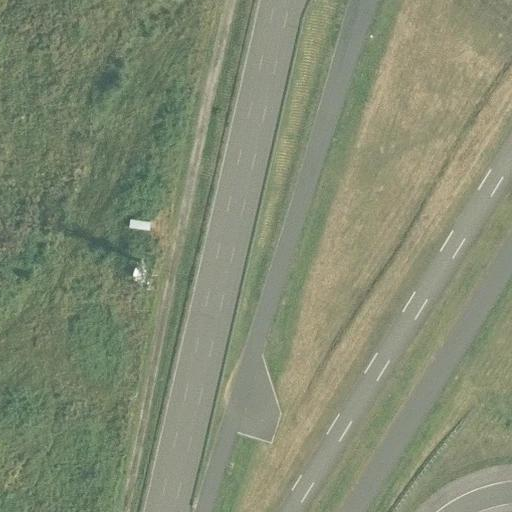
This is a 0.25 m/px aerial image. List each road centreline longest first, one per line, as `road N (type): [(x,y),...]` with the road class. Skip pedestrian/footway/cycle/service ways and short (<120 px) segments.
road 1 (unknown): [(202,511),(362,0)]
road 2 (unknown): [(165,511),(279,0)]
road 3 (unknown): [(511,147),(290,511)]
road 4 (unknown): [(351,511),(511,255)]
